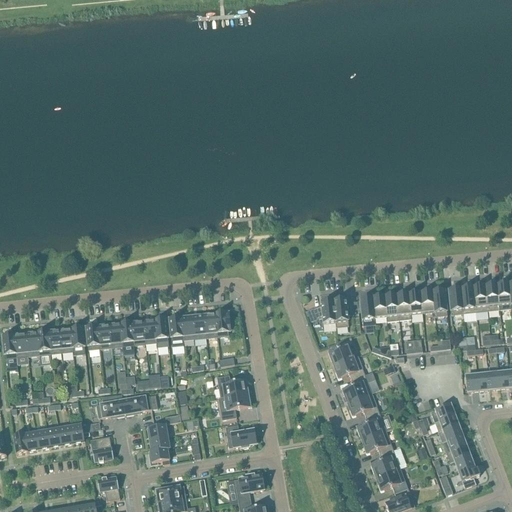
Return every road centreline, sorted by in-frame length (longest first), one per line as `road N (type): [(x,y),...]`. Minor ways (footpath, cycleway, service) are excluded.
road 1 (residential): [(368,511),(286,283),(511,254)]
road 2 (residential): [(0,310),(242,286),(273,456)]
road 3 (residential): [(273,456),(133,480)]
